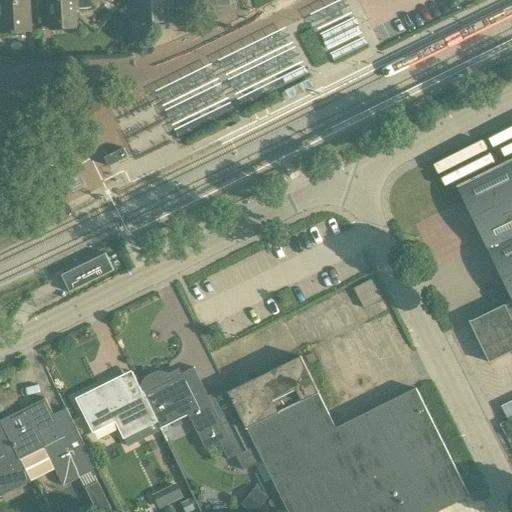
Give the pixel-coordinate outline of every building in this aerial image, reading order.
[(31,32),(28,0),(0,0),(0,22),(1,33),(31,32)] [(48,0),(51,30),(77,28),(76,9),(75,0),(48,0)] [(137,0),(139,24),(168,22),(167,10),(203,8),(230,6),(229,0),(137,0)] [(123,148),(104,158),(109,167),(128,158),(123,148)] [(511,160),(458,187),(511,297),(511,160)] [(106,255),(62,276),(70,293),(114,272),(106,255)] [(511,304),(505,307),(504,306),(471,322),(471,321),(470,322),(490,363),(491,363),(490,362),(511,351),(511,304)] [(228,392),(237,410),(263,462),(288,511),(438,511),(469,497),(416,389),(336,428),(301,357),(228,392)] [(195,368),(145,393),(161,428),(190,414),(207,449),(220,442),(229,460),(237,456),(245,471),(263,462),(237,410),(220,419),(195,368)] [(116,422),(125,439),(128,447),(162,430),(161,428),(145,393),(132,399),(121,377),(77,399),(94,433),(116,422)] [(66,408),(54,415),(46,399),(2,421),(6,430),(21,460),(44,448),(63,485),(92,471),(94,475),(98,473),(66,408)] [(0,496),(31,481),(21,460),(6,430),(0,433),(0,496)] [(98,482),(86,489),(97,511),(109,511),(112,511),(98,482)] [(150,497),(156,509),(184,496),(178,483),(150,497)]
